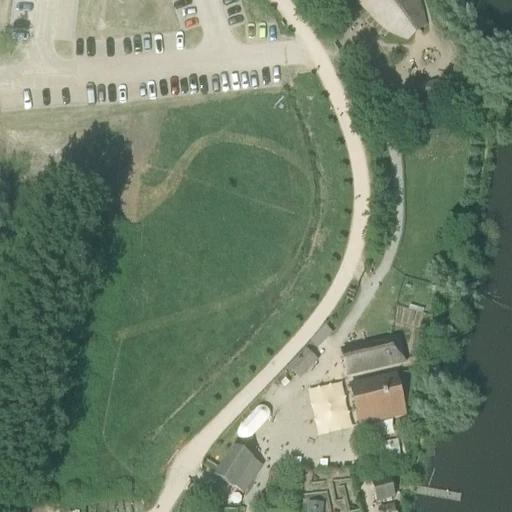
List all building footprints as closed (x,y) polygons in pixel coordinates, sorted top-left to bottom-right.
[(398,36),(408,41),(423,28),(420,18),(417,9),(413,1),(412,0),(358,0),(359,1),(366,9),(373,17),(381,24),(389,30),(398,36)] [(459,50),(455,42),(448,36),(442,39),(444,49),(448,56),(454,63),(460,59),(459,50)] [(416,92),(420,101),(422,107),(439,100),(433,86),(416,92)] [(413,108),(411,104),(405,92),(389,100),(397,116),(413,108)] [(408,175),(440,176),(441,160),(409,159),(408,175)] [(303,348),(310,355),(331,335),(324,328),(303,348)] [(398,340),(341,354),(346,376),(403,363),(398,340)] [(303,348),(285,368),(298,380),(317,361),(310,355),(303,348)] [(395,377),(349,388),(358,428),(405,417),(395,377)] [(237,492),(242,496),(260,468),(255,464),(233,450),(215,478),(237,492)] [(393,499),(390,486),(389,481),(372,486),(376,503),(393,499)]
